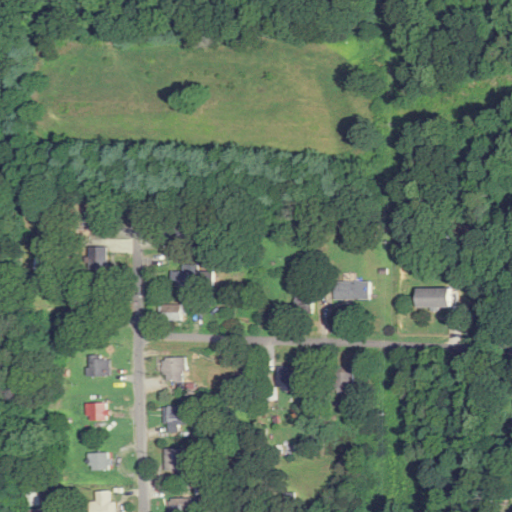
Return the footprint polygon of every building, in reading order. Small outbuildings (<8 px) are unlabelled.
[(108,225),(108,209),(84,209),(84,225),(108,225)] [(193,225),(173,225),(173,244),(193,244),(193,225)] [(108,247),(92,247),(92,274),(108,274),(108,247)] [(201,265),(185,265),(186,271),(174,271),(174,287),(217,287),(216,271),(201,272),(201,265)] [(374,282),(336,282),(336,300),(374,300),(374,282)] [(457,288),(420,288),(420,308),(457,308),(457,288)] [(297,295),(298,316),(313,315),(311,294),(297,295)] [(89,310),(107,310),(107,295),(89,295),(89,310)] [(186,305),(165,305),(165,321),(186,321),(186,305)] [(90,376),(110,377),(111,357),(91,356),(90,376)] [(187,358),(165,358),(165,377),(187,377),(187,358)] [(299,391),(299,370),(279,370),(279,391),(299,391)] [(355,393),(355,372),(336,372),(336,393),(355,393)] [(109,420),(109,404),(89,404),(89,420),(109,420)] [(170,406),(170,432),(182,432),(182,425),(193,425),(193,406),(170,406)] [(202,448),(168,448),(168,470),(202,470),(202,448)] [(111,453),(91,453),(91,469),(111,469),(111,453)] [(114,511),(114,490),(100,490),(100,501),(91,501),(90,511),(114,511)] [(30,505),(41,505),(41,492),(29,492),(30,505)] [(200,511),(200,498),(171,498),(170,511),(200,511)]
